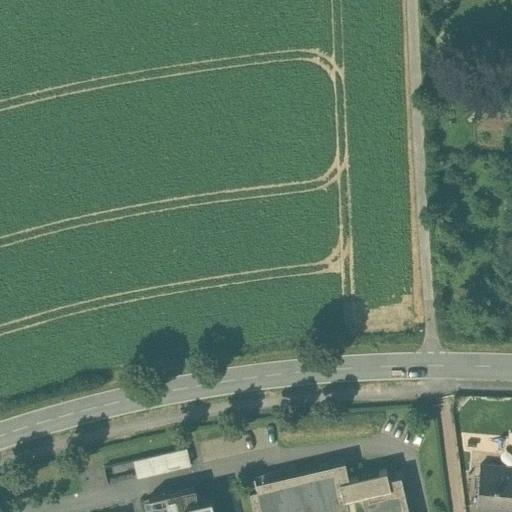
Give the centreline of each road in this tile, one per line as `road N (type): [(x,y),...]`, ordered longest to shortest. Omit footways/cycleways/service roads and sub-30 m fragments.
road 1 (secondary): [(435,362),(214,381),(0,432)]
road 2 (unclassified): [(412,0),(435,362)]
